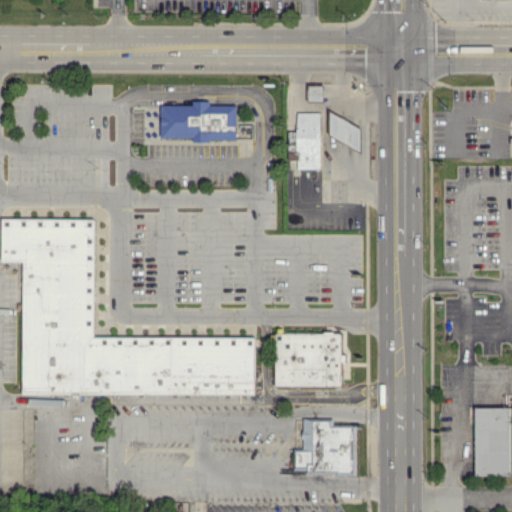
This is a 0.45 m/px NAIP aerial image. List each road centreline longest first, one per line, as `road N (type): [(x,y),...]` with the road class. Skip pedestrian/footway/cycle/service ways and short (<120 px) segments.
road 1 (primary): [(397,256),(399,511)]
road 2 (primary): [(397,51),(397,256)]
road 3 (tertiary): [(112,51),(305,51)]
